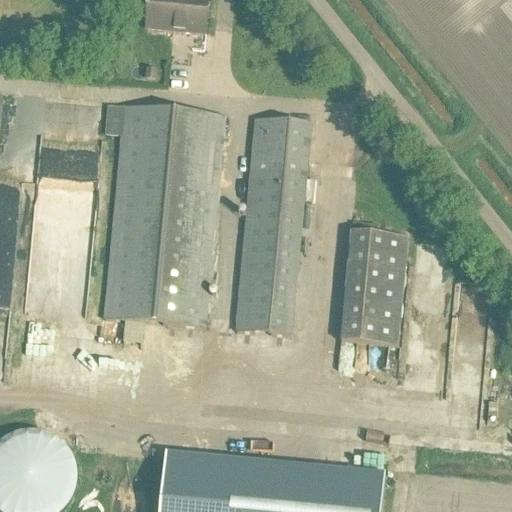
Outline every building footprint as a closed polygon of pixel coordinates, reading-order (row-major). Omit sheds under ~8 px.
[(149,15),(147,34),(206,39),(209,3),(181,0),(149,0),(149,10),(147,10),(146,15),(149,15)] [(122,141),(105,325),(204,334),(224,122),(125,113),(108,111),(105,140),(122,141)] [(256,125),(236,337),(291,342),(311,130),(256,125)] [(351,237),(341,347),(397,352),(406,242),(351,237)] [(346,468),(347,436),(325,436),(324,468),(346,468)] [(75,497),(76,489),(77,480),(75,471),(73,463),(68,456),(62,449),(55,444),(48,440),(39,437),(30,437),(22,437),(14,440),(6,443),(0,447),(0,511),(66,511),(67,511),(71,504),(75,497)] [(381,511),(385,480),(167,459),(161,511),(381,511)] [(144,511),(146,501),(115,496),(112,511),(144,511)]
